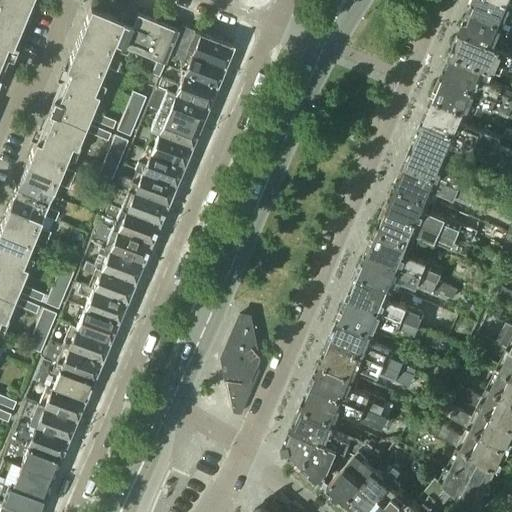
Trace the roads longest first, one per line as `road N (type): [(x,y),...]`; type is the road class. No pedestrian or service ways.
road 1 (residential): [(270,23),(67,511)]
road 2 (residential): [(245,450),(438,0)]
road 3 (secondary): [(172,403),(323,45)]
road 4 (residential): [(73,0),(43,69),(12,92),(0,124)]
road 5 (secondary): [(121,511),(172,403)]
